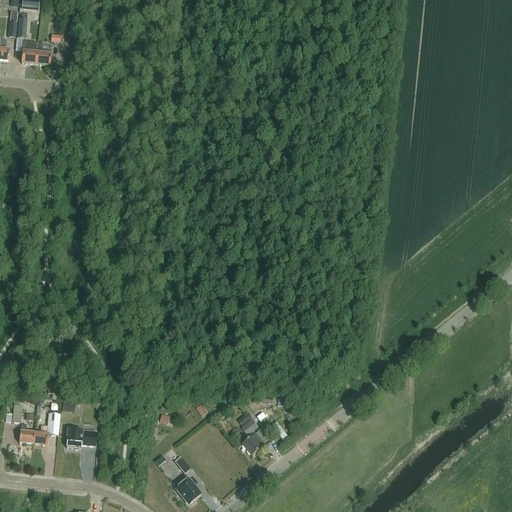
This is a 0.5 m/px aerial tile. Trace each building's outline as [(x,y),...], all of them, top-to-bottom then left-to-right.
[(22,0),(22,11),(28,11),(38,12),(39,0),(22,0)] [(29,22),(28,22),(23,22),(20,22),(19,40),(27,41),(29,22)] [(17,24),(10,24),(9,40),(16,40),(17,24)] [(65,39),(53,38),(52,46),(64,47),(65,39)] [(0,63),(9,64),(10,52),(0,50),(0,48),(1,41),(0,41),(0,63)] [(36,67),(38,55),(36,55),(37,45),(23,43),(22,53),(23,54),(22,65),(36,67)] [(38,55),(36,67),(51,68),(52,56),(41,55),(42,47),(42,45),(37,45),(36,55),(38,55)] [(53,48),(42,47),(41,55),(52,56),(53,48)] [(62,414),(74,415),(75,404),(63,403),(62,414)] [(202,407),(197,410),(202,418),(208,414),(202,407)] [(13,417),(12,425),(20,426),(22,410),(14,409),(13,417)] [(248,414),(238,423),(242,427),(252,419),(248,414)] [(263,414),(257,418),(260,422),(266,418),(263,414)] [(47,431),(47,436),(48,436),(48,437),(57,438),(58,438),(60,417),(59,417),(50,416),(48,416),(47,429),(47,431)] [(162,418),(160,426),(168,428),(170,420),(162,418)] [(248,438),(259,430),(253,422),(242,430),(248,438)] [(67,439),(66,450),(81,451),(81,447),(83,433),(81,430),(75,430),(74,432),(68,431),(67,439)] [(83,433),(81,447),(95,449),(97,434),(83,433)] [(21,434),(20,445),(33,446),(34,435),(26,434),(21,434)] [(34,435),(33,446),(47,448),(48,437),(48,436),(47,436),(40,436),(34,435)] [(242,447),(251,458),(262,449),(261,447),(264,445),(256,435),(242,447)] [(162,457),(155,463),(159,468),(166,462),(162,457)] [(184,477),(189,472),(179,460),(173,464),(184,477)] [(188,481),(176,491),(189,506),(201,497),(188,481)]
